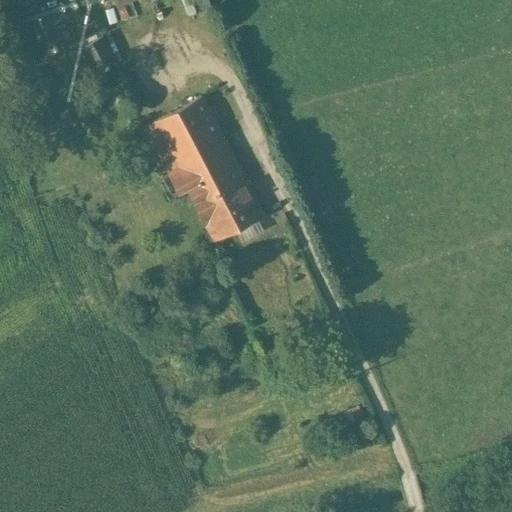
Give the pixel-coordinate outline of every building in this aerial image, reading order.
[(103,36),(69,53),(101,122),(114,116),(103,92),(125,82),(103,36)] [(125,82),(103,92),(114,116),(137,105),(125,82)] [(243,177),(201,97),(153,122),(176,166),(195,203),(243,177)] [(176,166),(153,122),(139,129),(162,174),(176,166)] [(243,177),(195,203),(215,240),(263,214),(243,177)]
